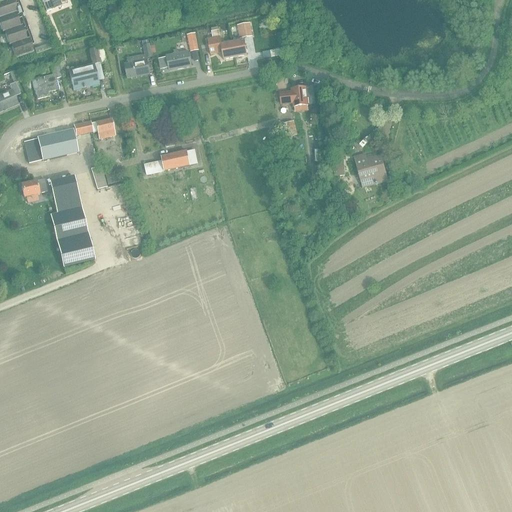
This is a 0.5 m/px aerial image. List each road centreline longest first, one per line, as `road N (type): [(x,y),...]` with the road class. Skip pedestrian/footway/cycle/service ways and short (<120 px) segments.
road 1 (residential): [(0,152),(17,124),(37,117),(274,67),(394,94),(453,95),(475,86),(488,66),(500,0)]
road 2 (secondary): [(61,511),(511,331)]
